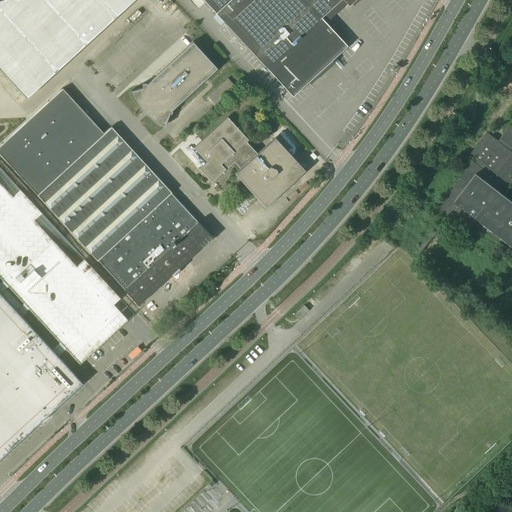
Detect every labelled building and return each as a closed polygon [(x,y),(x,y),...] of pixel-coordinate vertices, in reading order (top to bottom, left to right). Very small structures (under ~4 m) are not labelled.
[(0,0),(0,68),(27,98),(133,0),(0,0)] [(204,0),(292,96),(308,81),(310,83),(311,83),(306,78),(314,71),(315,72),(321,66),(320,65),(328,58),(333,63),(333,62),(331,60),(347,45),(321,17),(339,0),(343,0),(348,5),(353,0),(204,0)] [(144,107),(145,109),(147,111),(150,114),(152,116),(157,119),(160,121),(162,122),(166,124),(171,111),(173,111),(174,109),(173,108),(218,65),(193,39),(147,81),(143,82),(144,86),(132,89),(134,92),(135,94),(136,97),(137,99),(139,101),(141,104),(144,107)] [(206,95),(212,104),(227,94),(223,88),(230,84),(227,81),(206,95)] [(111,126),(103,133),(63,91),(0,147),(0,153),(138,304),(212,236),(111,126)] [(303,170),(296,162),(272,136),(256,150),(245,138),(247,136),(226,114),(192,144),(206,159),(199,165),(211,179),(234,159),(241,167),(236,171),(259,196),(266,204),(303,170)] [(488,131),(471,152),(480,158),(477,162),(474,161),(437,208),(468,232),(475,223),(511,251),(511,122),(501,137),(506,141),(504,144),(488,131)] [(0,270),(80,359),(125,318),(109,301),(115,295),(85,262),(80,267),(36,218),(42,213),(20,189),(14,195),(0,179),(0,270)] [(0,462),(85,384),(0,292),(0,462)] [(301,318),(309,310),(304,304),(295,312),(301,318)]
